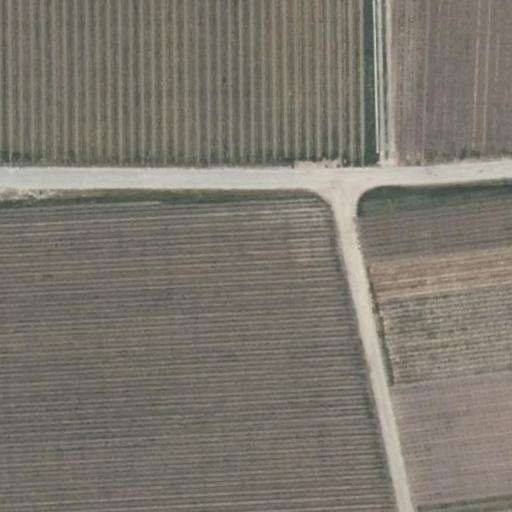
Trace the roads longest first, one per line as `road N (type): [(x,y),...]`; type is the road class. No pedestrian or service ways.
road 1 (unclassified): [(0,182),(511,161)]
road 2 (track): [(329,172),(404,511)]
